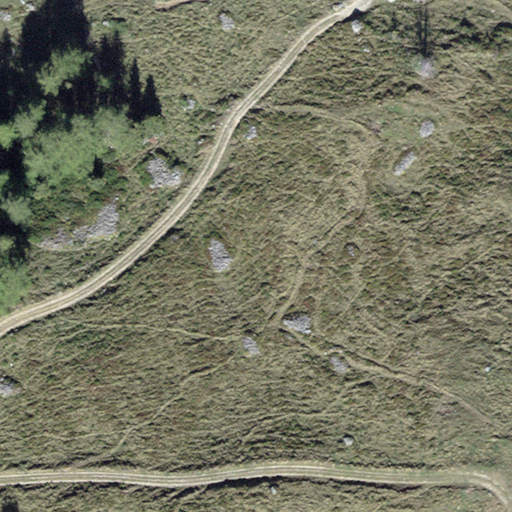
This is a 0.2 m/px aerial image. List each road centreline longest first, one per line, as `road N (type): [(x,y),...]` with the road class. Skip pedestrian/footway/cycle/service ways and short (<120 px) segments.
road 1 (track): [(0,480),(161,481),(282,470),(470,476),(498,488),(511,506)]
road 2 (track): [(365,0),(309,35),(248,102),(196,191),(143,246),(99,283),(0,330)]
